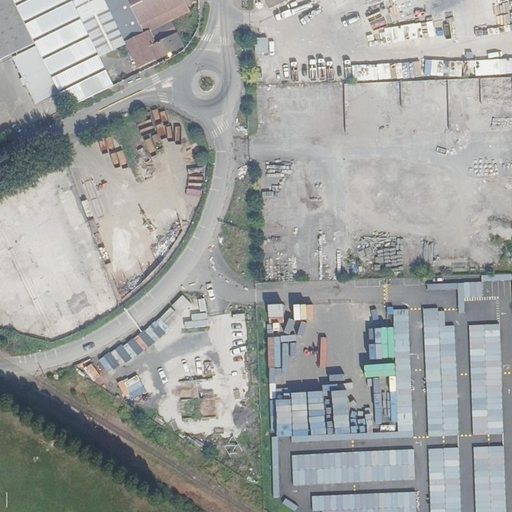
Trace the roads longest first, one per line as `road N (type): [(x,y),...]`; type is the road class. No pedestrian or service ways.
road 1 (primary): [(29,511),(95,404),(195,107)]
road 2 (unclassified): [(129,94),(0,158)]
